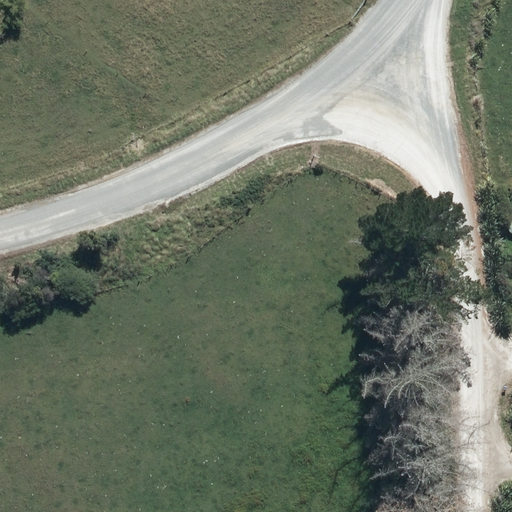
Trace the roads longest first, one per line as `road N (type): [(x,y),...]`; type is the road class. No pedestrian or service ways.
road 1 (unclassified): [(378,51),(427,195),(464,511)]
road 2 (unclassified): [(0,215),(241,172),(369,68),(378,51)]
